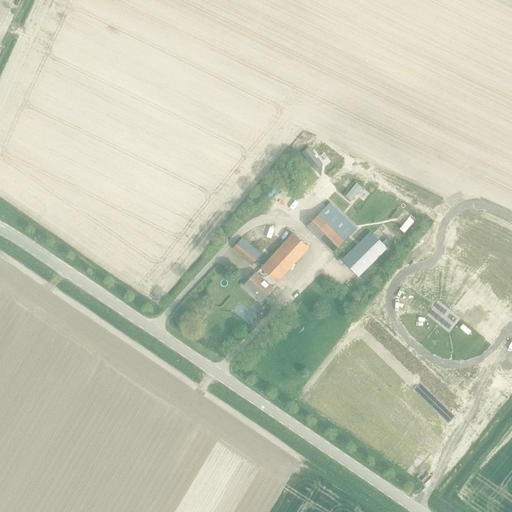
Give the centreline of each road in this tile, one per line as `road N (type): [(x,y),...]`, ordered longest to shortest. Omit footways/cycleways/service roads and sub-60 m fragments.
road 1 (tertiary): [(420,511),(0,228)]
road 2 (track): [(434,258),(396,278),(389,293),(397,325),(418,349),(463,364),(481,358),(511,325)]
road 3 (track): [(511,346),(487,374),(418,510)]
